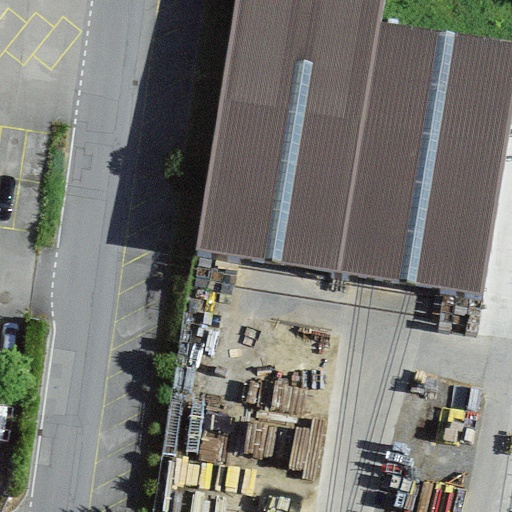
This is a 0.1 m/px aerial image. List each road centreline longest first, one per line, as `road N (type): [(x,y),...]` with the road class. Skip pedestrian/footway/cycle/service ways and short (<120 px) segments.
road 1 (unclassified): [(75,511),(144,0)]
road 2 (unknown): [(0,36),(135,61)]
